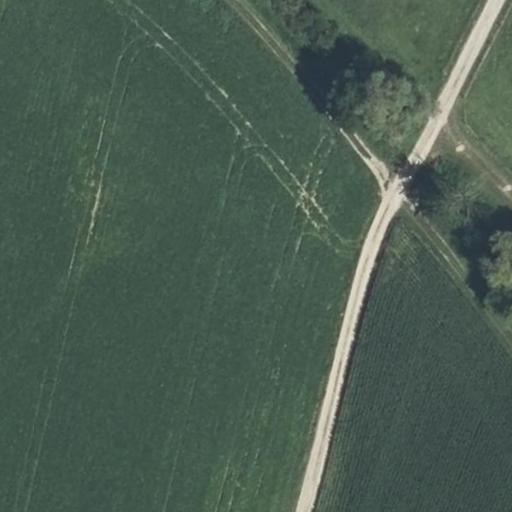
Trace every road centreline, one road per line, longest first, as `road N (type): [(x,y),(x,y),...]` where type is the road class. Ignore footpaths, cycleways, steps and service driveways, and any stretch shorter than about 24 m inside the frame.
road 1 (track): [(300,511),(382,224),(497,0)]
road 2 (track): [(435,119),(511,211)]
